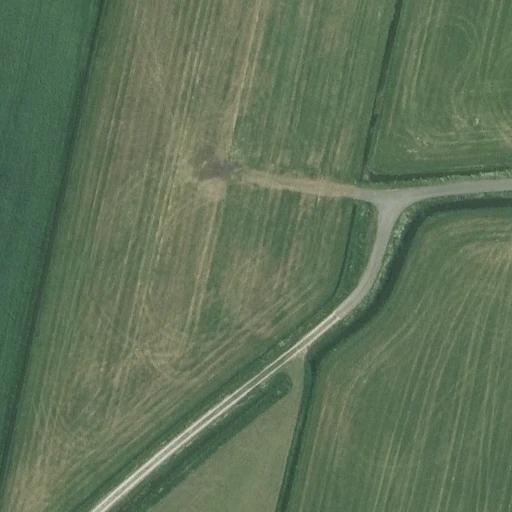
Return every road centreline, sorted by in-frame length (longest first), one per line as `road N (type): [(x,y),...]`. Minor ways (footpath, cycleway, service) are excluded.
road 1 (track): [(106,511),(365,294)]
road 2 (unclassified): [(365,294),(389,207),(433,190),(511,187)]
